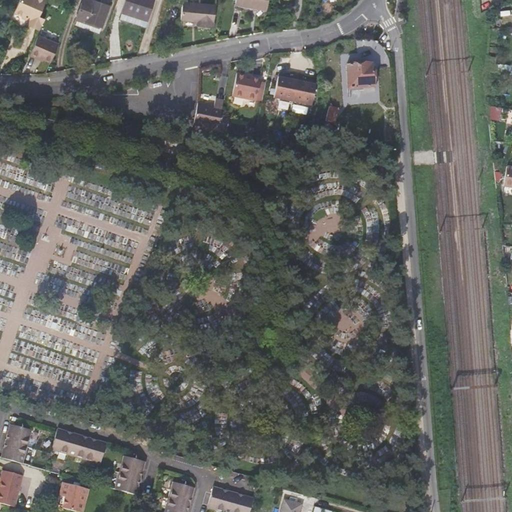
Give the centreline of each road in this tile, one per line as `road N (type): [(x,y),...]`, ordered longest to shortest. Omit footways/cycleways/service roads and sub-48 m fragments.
road 1 (residential): [(438,511),(397,47),(379,4)]
road 2 (tertiary): [(0,85),(66,85),(325,35),(379,4)]
road 3 (residential): [(194,511),(201,488),(190,471),(0,406)]
